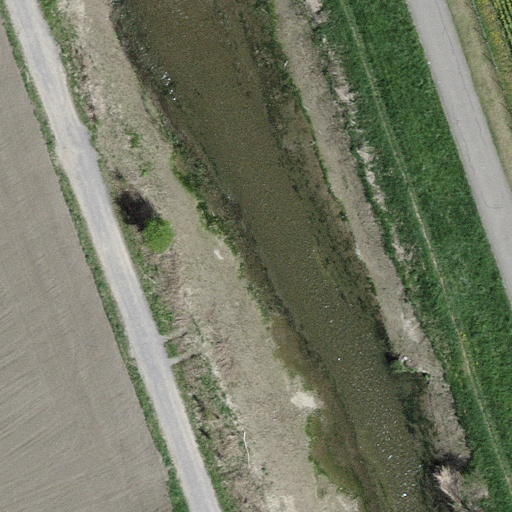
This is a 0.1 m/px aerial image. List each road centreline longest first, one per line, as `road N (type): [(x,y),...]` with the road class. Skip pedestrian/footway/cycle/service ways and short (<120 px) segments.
road 1 (track): [(19,0),(202,511)]
road 2 (unclassified): [(418,0),(511,266)]
